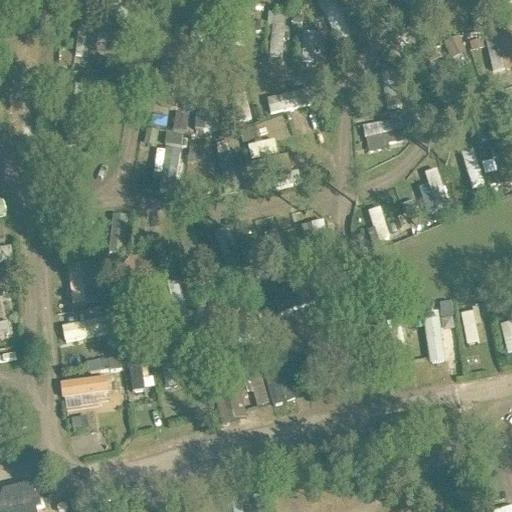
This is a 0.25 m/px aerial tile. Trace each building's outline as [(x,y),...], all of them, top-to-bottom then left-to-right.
[(511,43),(491,46),(494,73),(511,70),(511,43)] [(402,326),(391,329),(394,345),(396,345),(399,356),(400,362),(409,360),(402,326)] [(433,357),(446,357),(444,331),(432,332),(433,357)] [(264,376),(274,411),(288,411),(298,403),(288,369),(264,376)] [(222,429),(246,422),(238,391),(214,397),(222,429)] [(455,414),(380,427),(383,439),(457,426),(455,414)] [(386,446),(379,447),(380,454),(381,458),(454,445),(452,434),(441,436),(386,446)] [(0,511),(42,511),(37,491),(2,500),(0,506),(0,511)] [(222,507),(220,508),(221,511),(264,511),(263,500),(222,507)]
